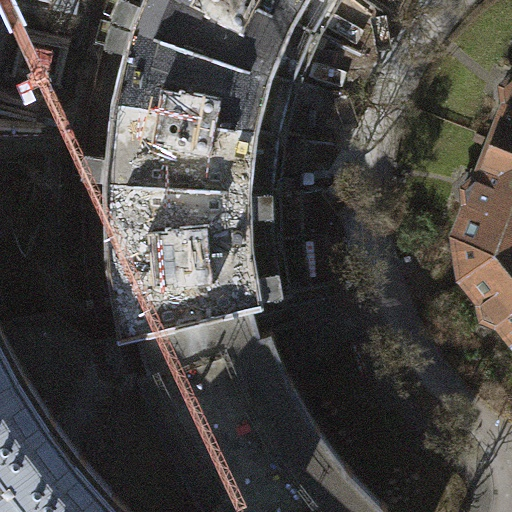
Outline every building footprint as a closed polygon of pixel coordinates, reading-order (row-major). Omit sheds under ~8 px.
[(374,511),(380,506),(342,467),(310,425),(284,378),(263,328),(252,331),(245,304),(285,294),(275,240),(273,191),(279,138),(293,81),(312,33),(332,0),(133,0),(123,24),(104,97),(95,177),(96,259),(110,337),(129,333),(139,369),(129,372),(157,440),(197,511),(196,511),(374,511)] [(511,72),(498,110),(487,139),(511,147),(511,72)] [(496,253),(511,250),(511,147),(487,139),(477,165),(450,236),(456,283),(496,253)] [(511,250),(496,253),(456,283),(511,347),(511,250)] [(129,511),(107,491),(75,452),(46,411),(19,371),(0,335),(0,511),(129,511)]
